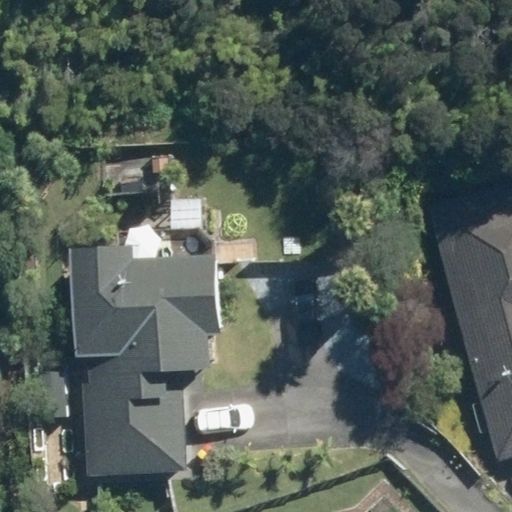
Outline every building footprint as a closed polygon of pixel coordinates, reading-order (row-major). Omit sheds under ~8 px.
[(21,133),(0,133),(0,174),(22,174),(21,133)] [(511,181),(438,202),(506,456),(511,454),(511,181)] [(225,330),(239,329),(234,247),(139,253),(138,237),(95,239),(100,365),(93,366),(98,470),(196,464),(191,365),(226,362),(225,330)] [(338,293),(300,310),(329,376),(367,359),(338,293)] [(73,414),(71,369),(47,370),(49,415),(73,414)]
